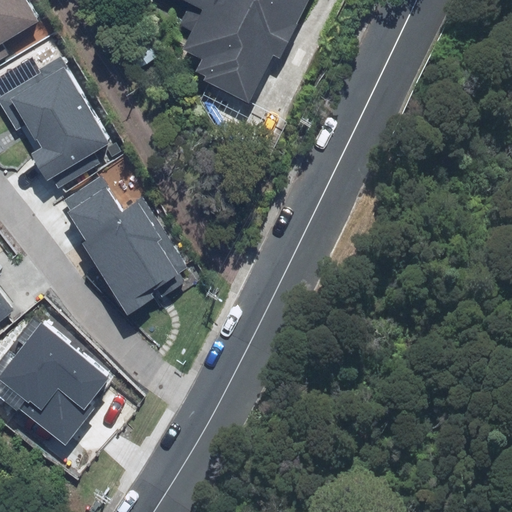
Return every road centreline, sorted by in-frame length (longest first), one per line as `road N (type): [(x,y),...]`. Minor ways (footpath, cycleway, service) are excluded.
road 1 (residential): [(213,415),(417,0)]
road 2 (residential): [(213,415),(95,321),(0,199)]
